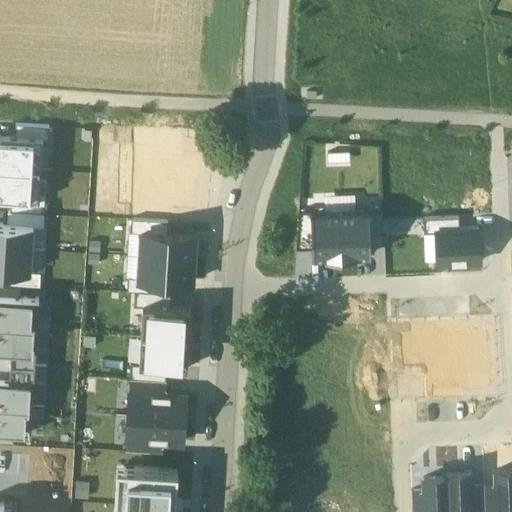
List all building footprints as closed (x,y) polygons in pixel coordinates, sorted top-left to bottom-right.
[(49,125),(16,123),(15,135),(43,137),(43,139),(48,139),(49,125)] [(0,165),(41,168),(43,139),(43,137),(15,135),(0,133),(0,165)] [(41,168),(0,165),(0,197),(11,198),(39,200),(39,198),(41,168)] [(11,198),(10,210),(44,212),(45,198),(39,198),(39,200),(11,198)] [(369,208),(340,210),(342,255),(370,254),(370,244),(369,208)] [(383,208),(369,208),(370,244),(384,244),(383,208)] [(9,210),(8,223),(33,224),(44,225),(44,212),(10,210),(9,210)] [(340,210),(311,211),(312,246),(313,256),(342,255),(340,210)] [(312,246),(311,211),(299,211),(296,247),(312,246)] [(459,215),(424,216),(424,232),(436,231),(436,228),(459,227),(459,215)] [(142,230),(167,232),(168,220),(132,218),(132,230),(142,230)] [(0,222),(0,245),(32,248),(33,224),(8,223),(0,222)] [(459,227),(436,228),(436,231),(436,261),(480,260),(479,227),(459,227)] [(142,230),(140,254),(194,257),(195,233),(167,232),(142,230)] [(32,248),(0,245),(0,270),(4,270),(30,272),(30,270),(32,248)] [(194,257),(140,254),(139,278),(164,280),(193,281),(194,257)] [(4,270),(4,282),(22,283),(40,284),(41,270),(30,270),(30,272),(4,270)] [(163,292),(164,280),(139,278),(128,278),(127,290),(137,290),(163,292)] [(4,282),(0,281),(0,294),(21,296),(22,283),(4,282)] [(143,305),(170,306),(171,292),(163,292),(137,290),(136,304),(143,305)] [(0,294),(0,321),(38,324),(39,297),(21,296),(0,294)] [(143,305),(142,334),(189,337),(191,307),(170,306),(143,305)] [(38,324),(0,321),(0,347),(11,348),(10,362),(35,364),(36,351),(38,324)] [(187,367),(189,337),(142,334),(140,364),(167,366),(187,367)] [(0,347),(0,361),(10,362),(11,348),(0,347)] [(0,361),(0,376),(9,377),(10,362),(0,361)] [(0,401),(32,404),(35,364),(10,362),(9,377),(0,376),(0,401)] [(167,366),(140,364),(131,364),(130,378),(166,380),(167,366)] [(130,390),(165,392),(166,380),(130,378),(130,390)] [(184,417),(185,393),(165,392),(130,390),(128,414),(184,417)] [(32,404),(0,401),(0,429),(14,430),(31,431),(32,404)] [(183,441),(184,417),(128,414),(128,438),(163,440),(183,441)] [(0,429),(0,441),(13,443),(14,430),(0,429)] [(163,440),(128,438),(127,450),(162,452),(163,440)] [(174,511),(178,469),(117,465),(113,511),(174,511)] [(471,470),(448,471),(448,475),(449,511),(472,511),(472,483),(471,470)] [(495,482),(495,511),(511,511),(511,470),(495,471),(495,482)] [(425,511),(449,511),(448,475),(424,476),(425,489),(425,511)] [(484,511),(484,482),(472,483),(472,511),(484,511)] [(495,511),(495,482),(484,482),(484,511),(495,511)] [(412,511),(425,511),(425,489),(412,489),(412,511)]
